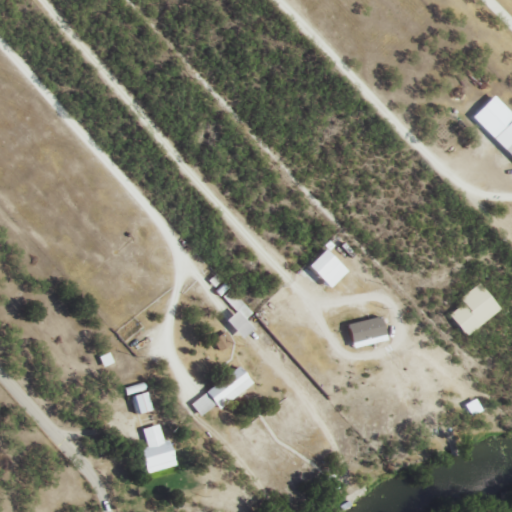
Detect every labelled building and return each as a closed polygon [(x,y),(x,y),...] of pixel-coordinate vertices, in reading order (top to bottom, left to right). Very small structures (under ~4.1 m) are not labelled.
[(468,115),(511,161),(511,117),(490,94),(468,115)] [(341,271),(319,248),(302,264),(323,287),(341,271)] [(445,314),(462,335),(496,308),(475,282),(456,298),(459,302),(445,314)] [(237,337),(248,327),(241,320),(250,312),(228,289),(220,296),(232,309),(221,320),(237,337)] [(381,341),(377,317),(343,321),(346,345),(381,341)] [(216,350),(230,342),(224,330),(210,338),(216,350)] [(96,356),(100,366),(110,362),(106,352),(96,356)] [(249,383),(237,366),(187,401),(196,415),(212,404),(214,408),(249,383)] [(149,410),(145,391),(128,394),(132,413),(149,410)] [(478,410),(472,398),(461,403),(467,415),(478,410)] [(139,428),(144,446),(136,448),(143,473),(172,464),(165,439),(160,440),(156,423),(139,428)]
